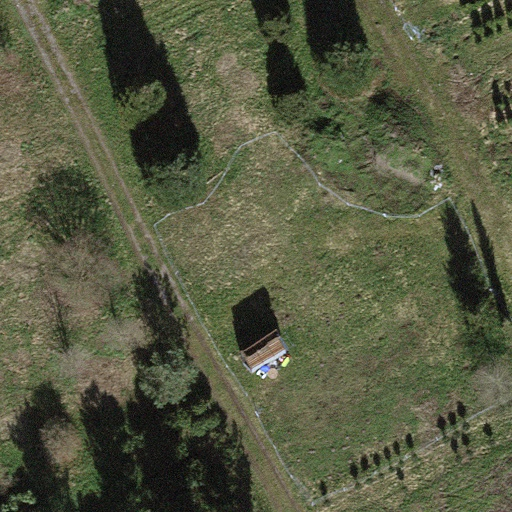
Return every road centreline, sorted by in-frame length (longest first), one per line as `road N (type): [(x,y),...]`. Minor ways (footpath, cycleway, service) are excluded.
road 1 (track): [(296,511),(18,0)]
road 2 (track): [(356,0),(511,271)]
